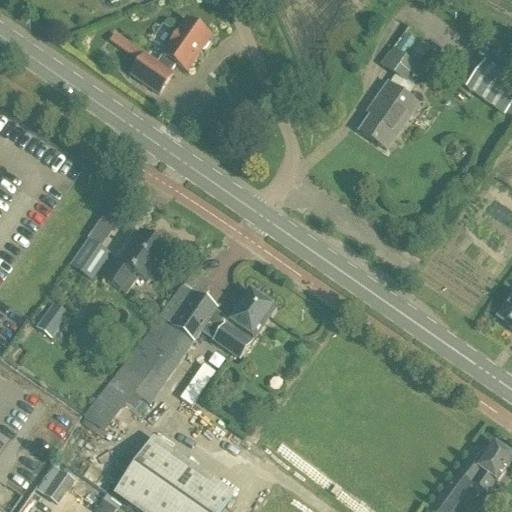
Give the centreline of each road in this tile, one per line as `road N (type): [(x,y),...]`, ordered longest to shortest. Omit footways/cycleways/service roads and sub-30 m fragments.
road 1 (tertiary): [(258,215),(0,37)]
road 2 (tertiary): [(511,388),(258,215)]
road 3 (residential): [(282,175),(294,156),(230,0)]
road 4 (residential): [(282,175),(416,266)]
